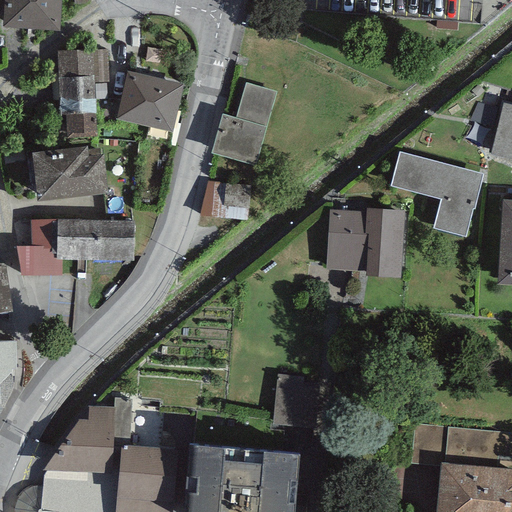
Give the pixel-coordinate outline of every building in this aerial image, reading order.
[(60,0),(4,0),(3,19),(58,25),(60,0)] [(106,46),(57,48),(59,111),(65,111),(66,129),(96,128),(93,81),(107,80),(106,46)] [(183,82),(127,69),(116,114),(173,127),(183,82)] [(223,112),(214,149),(258,160),(276,89),(246,79),(234,115),(223,112)] [(511,100),(503,98),(489,149),(511,154),(511,100)] [(86,139),(30,145),(36,194),(107,187),(102,148),(87,149),(86,139)] [(484,170),(398,148),(390,182),(440,195),(432,226),(464,234),(472,204),(475,205),(484,170)] [(252,219),(252,183),(207,183),(206,219),(252,219)] [(511,196),(503,196),(498,277),(511,277),(511,196)] [(404,206),(367,204),(367,209),(329,207),(325,265),(365,268),(365,272),(400,274),(404,206)] [(55,255),(56,215),(30,217),(30,241),(16,242),(21,270),(60,271),(60,255),(55,255)] [(134,219),(56,215),(55,255),(60,255),(132,257),(134,219)] [(5,260),(0,261),(0,306),(12,305),(5,260)] [(0,337),(0,397),(15,382),(14,337),(0,337)] [(303,375),(281,373),(280,375),(277,375),(273,421),(313,424),(317,382),(303,380),(303,375)] [(114,395),(114,406),(88,403),(88,416),(78,415),(43,466),(41,484),(32,485),(25,489),(19,494),(15,500),(14,508),(14,511),(114,511),(122,440),(130,441),(132,397),(114,395)] [(292,511),(298,442),(188,434),(184,507),(182,511),(292,511)] [(130,441),(122,440),(114,511),(171,511),(177,445),(130,441)] [(511,511),(511,464),(440,457),(435,511),(511,511)]
